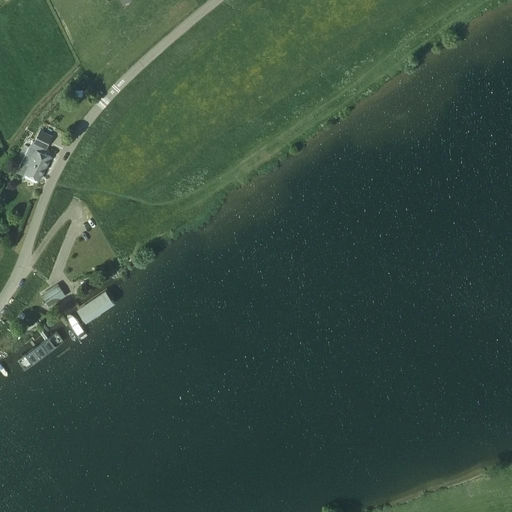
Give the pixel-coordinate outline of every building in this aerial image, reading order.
[(93,96),(86,89),(85,90),(82,90),(76,90),(76,96),(82,96),(82,94),(85,94),(90,99),(93,96)] [(53,136),(40,129),(34,142),(32,141),(30,146),(29,145),(29,147),(24,144),(19,155),(23,158),(17,172),(24,175),(26,173),(40,180),(52,158),(43,154),(53,136)] [(57,284),(43,293),(50,305),(65,296),(57,284)] [(121,304),(110,287),(74,311),(86,328),(121,304)] [(70,341),(68,338),(61,328),(15,362),(24,375),(70,341)]
